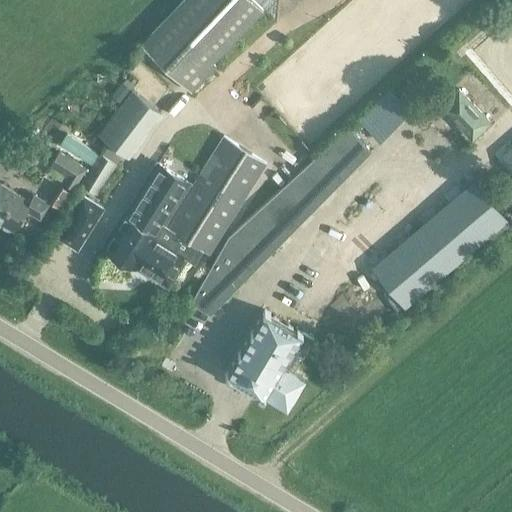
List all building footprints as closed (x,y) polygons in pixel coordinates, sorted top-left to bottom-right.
[(254,0),(180,0),(141,43),(191,90),(216,63),(213,60),(263,8),(254,0)] [(107,140),(81,185),(95,194),(114,162),(113,162),(120,152),(125,156),(160,112),(131,88),(98,133),(107,140)] [(471,138),(489,120),(458,88),(440,106),(471,138)] [(373,151),(351,126),(225,238),(190,300),(209,312),(373,151)] [(208,253),(265,161),(222,135),(165,227),(208,253)] [(59,150),(50,163),(67,174),(63,181),(73,187),(85,167),(59,150)] [(157,164),(105,249),(135,268),(138,264),(156,236),(193,170),(164,154),(158,165),(157,164)] [(38,216),(47,203),(34,194),(29,201),(1,182),(0,182),(0,221),(14,230),(27,209),(38,216)] [(425,216),(408,207),(409,206),(374,185),(363,201),(364,201),(336,248),(334,250),(357,263),(365,268),(373,255),(377,258),(396,269),(415,235),(433,246),(444,228),(449,220),(429,209),(425,216)] [(82,195),(57,235),(77,248),(102,208),(82,195)] [(186,255),(156,236),(138,264),(151,272),(150,273),(167,284),(186,255)] [(320,326),(357,263),(334,250),(297,312),(276,300),(268,313),(263,310),(224,375),(262,397),(265,394),(266,392),(264,392),(267,387),(269,387),(287,357),(298,364),(299,361),(312,339),(312,338),(321,343),(328,331),(320,326)] [(162,320),(169,324),(173,316),(167,312),(162,320)] [(266,392),(265,394),(287,407),(298,390),(306,395),(319,373),(299,361),(298,364),(287,357),(269,387),(267,387),(264,392),(266,392)]
